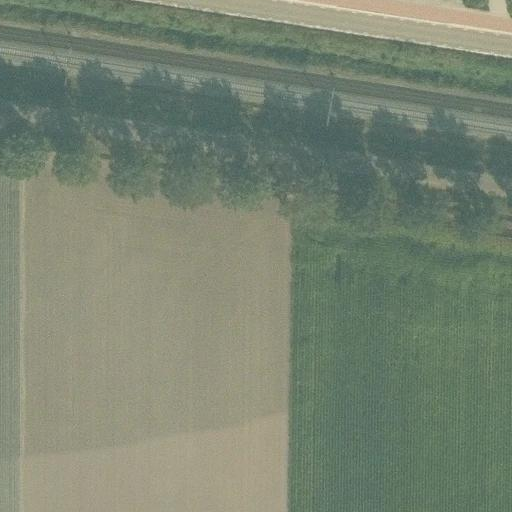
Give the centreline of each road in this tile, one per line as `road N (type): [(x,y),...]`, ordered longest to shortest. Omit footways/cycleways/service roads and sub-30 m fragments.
road 1 (unclassified): [(511,186),(0,110)]
road 2 (tertiary): [(511,47),(202,0)]
